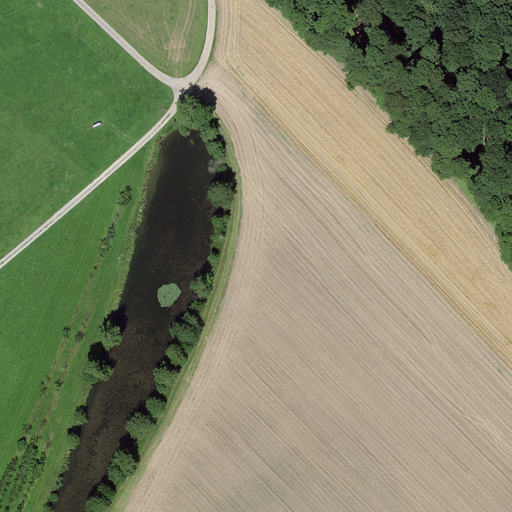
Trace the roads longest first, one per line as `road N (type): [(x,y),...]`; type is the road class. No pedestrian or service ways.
road 1 (track): [(186,92),(162,126),(0,265)]
road 2 (track): [(186,92),(78,0)]
